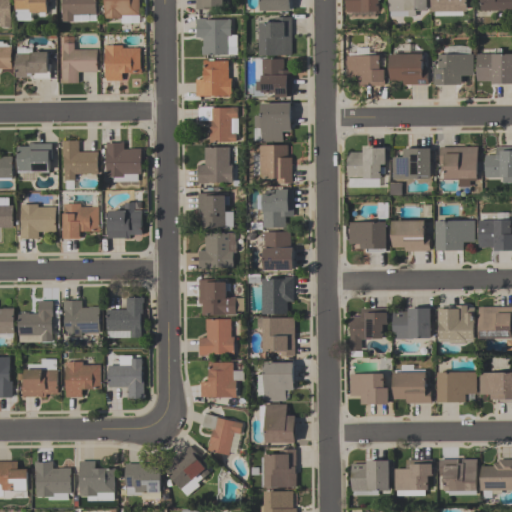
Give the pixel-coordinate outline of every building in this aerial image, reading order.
[(0,0),(11,0),(11,27),(9,27),(8,29),(2,29),(1,27),(0,27),(0,0)] [(50,0),(50,3),(48,3),(48,14),(30,14),(30,12),(15,12),(15,0),(50,0)] [(96,0),(96,16),(73,16),(73,22),(62,22),(62,16),(62,0),(96,0)] [(132,17),(132,24),(122,24),(122,19),(105,19),(104,0),(139,0),(139,16),(132,17)] [(222,0),(222,8),(212,8),(212,10),(194,11),(194,9),(195,9),(195,0),(222,0)] [(290,0),(290,12),(260,12),(259,0),(290,0)] [(345,13),(345,0),(381,0),(381,12),(345,13)] [(390,17),(390,12),(389,12),(388,0),(427,0),(427,12),(416,12),(416,17),(390,17)] [(467,0),(467,13),(432,13),(432,0),(467,0)] [(511,0),(511,12),(481,12),(481,0),(511,0)] [(259,58),(259,24),(271,24),(271,19),(291,18),(291,57),(259,58)] [(227,56),(201,56),(201,48),(202,48),(202,39),(194,39),(194,34),(195,34),(195,25),(194,25),(194,19),(206,19),(206,21),(230,20),(230,36),(236,36),(236,55),(227,56)] [(11,45),(11,69),(0,69),(0,42),(2,42),(2,44),(7,44),(7,45),(11,45)] [(73,44),(74,50),(97,50),(97,72),(78,73),(78,84),(60,84),(60,79),(61,79),(61,67),(63,67),(63,44),(73,44)] [(104,46),(122,46),(122,49),(140,49),(140,70),(141,70),(141,74),(121,74),(122,82),(106,82),(106,80),(105,80),(105,51),(104,51),(104,46)] [(15,78),(15,54),(16,54),(16,48),(25,48),(25,49),(31,49),(31,53),(48,53),(48,54),(49,54),(49,60),(48,60),(48,64),(49,64),(50,79),(31,79),(31,77),(28,77),(28,78),(15,78)] [(511,85),(492,86),(492,82),(476,82),(476,54),(494,54),(494,50),(498,49),(501,50),(501,55),(511,55),(511,85)] [(428,85),(402,86),(402,82),(390,82),(389,56),(422,55),(422,70),(428,70),(428,85)] [(434,86),(434,70),(438,70),(438,55),(472,55),(473,76),(461,76),(461,86),(434,86)] [(380,57),(380,71),(384,71),(384,87),(358,87),(358,79),(346,79),(346,57),(380,57)] [(291,71),(291,98),(287,98),(287,99),(275,99),(275,94),(260,94),(260,92),(255,92),(255,83),(260,83),(260,77),(261,77),(261,60),(283,60),(283,72),(291,71)] [(203,81),(202,61),(206,61),(206,62),(227,62),(228,80),(230,80),(231,96),(195,97),(195,81),(203,81)] [(290,105),(290,133),(282,133),(282,143),(261,143),(260,128),(254,128),(253,117),(260,117),(260,105),(290,105)] [(236,108),(237,119),(230,119),(230,134),(235,134),(235,143),(230,143),(208,144),(208,122),(198,122),(197,108),(212,108),(212,109),(230,109),(230,108),(236,108)] [(78,142),(79,153),(98,153),(98,175),(75,175),(75,181),(64,181),(64,159),(63,159),(62,142),(78,142)] [(142,175),(138,175),(138,183),(113,183),(113,178),(106,178),(106,143),(124,143),(124,150),(130,150),(130,149),(141,149),(142,175)] [(51,144),(52,161),(49,161),(50,173),(17,174),(16,148),(29,147),(29,144),(32,144),(32,145),(51,144)] [(287,146),(287,159),(291,159),(291,185),(276,185),(276,180),(260,181),(260,147),(287,146)] [(386,146),(386,163),(382,163),(382,167),(384,167),(384,175),(381,175),(381,178),(348,178),(348,152),(364,151),(363,146),(386,146)] [(511,146),(511,183),(503,183),(503,178),(485,178),(485,171),(482,171),(482,162),(485,162),(485,155),(496,155),(496,147),(511,146)] [(431,147),(431,178),(393,179),(392,157),(403,156),(403,148),(431,147)] [(440,147),(478,147),(478,178),(477,178),(477,180),(470,181),(470,185),(459,185),(459,178),(445,178),(445,164),(440,164),(440,147)] [(231,166),(232,183),(208,183),(208,184),(197,184),(197,166),(204,165),(204,148),(228,148),(228,166),(231,166)] [(12,179),(11,179),(11,181),(0,181),(0,157),(12,157),(12,179)] [(293,218),(285,218),(285,229),(262,229),(262,210),(256,210),(256,196),(262,196),(264,196),(264,191),(274,191),(274,196),(276,196),(276,191),(292,191),(293,218)] [(201,229),(201,217),(197,217),(197,212),(198,212),(198,194),(211,194),(211,197),(225,197),(229,197),(229,207),(225,207),(225,213),(233,212),(233,228),(225,228),(225,229),(201,229)] [(0,198),(8,198),(8,206),(12,206),(13,229),(0,229),(0,198)] [(142,236),(130,236),(130,239),(108,239),(107,236),(106,236),(106,223),(109,223),(109,212),(119,212),(119,207),(124,207),(124,203),(134,203),(134,211),(142,211),(142,236)] [(98,207),(99,227),(100,227),(100,232),(80,232),(80,239),(63,240),(63,215),(64,215),(64,205),(80,204),(80,207),(98,207)] [(55,208),(56,234),(45,234),(45,233),(38,233),(38,240),(19,240),(19,230),(21,230),(21,205),(37,205),(37,208),(55,208)] [(430,251),(405,252),(405,248),(392,248),(391,221),(425,220),(425,237),(430,237),(430,240),(431,239),(431,247),(430,247),(430,251)] [(478,248),(478,236),(476,236),(476,229),(478,229),(478,221),(494,221),(494,220),(511,220),(511,234),(511,250),(494,250),(494,248),(478,248)] [(386,221),(387,242),(388,248),(385,248),(385,252),(366,252),(366,249),(360,249),(360,244),(349,244),(348,222),(386,221)] [(464,250),(436,250),(436,221),(474,221),(474,242),(464,242),(464,250)] [(235,234),(235,243),(236,243),(236,253),(233,253),(233,269),(208,269),(208,270),(198,270),(198,264),(199,264),(199,258),(198,258),(198,252),(205,252),(205,245),(204,245),(204,233),(229,233),(229,234),(235,234)] [(262,272),(262,249),(263,249),(263,233),(290,233),(290,249),(292,249),(292,272),(262,272)] [(262,316),(261,281),(278,281),(278,278),(293,278),(293,303),(287,303),(287,315),(262,316)] [(236,299),(243,298),(244,312),(236,312),(236,315),(226,315),(226,316),(202,316),(202,304),(198,304),(198,299),(199,299),(199,281),(215,281),(215,283),(226,283),(226,298),(236,298),(236,299)] [(144,299),(144,304),(143,304),(143,315),(141,315),(141,339),(130,339),(130,332),(107,332),(107,311),(126,311),(126,299),(144,299)] [(18,315),(20,315),(20,314),(29,314),(29,315),(38,315),(38,302),(53,302),(53,318),(52,318),(52,343),(42,343),(19,343),(19,337),(18,337),(18,315)] [(100,334),(82,334),(82,336),(65,337),(64,312),(63,312),(63,302),(82,302),(82,309),(88,309),(88,308),(100,308),(100,334)] [(440,342),(440,325),(438,325),(438,307),(443,307),(443,306),(456,306),(456,305),(468,305),(468,308),(475,308),(475,342),(467,342),(467,344),(450,344),(450,342),(440,342)] [(511,307),(511,338),(479,338),(478,307),(511,307)] [(361,340),(361,350),(349,350),(349,339),(350,339),(350,317),(361,317),(361,308),(388,308),(388,325),(383,325),(383,338),(371,339),(371,340),(361,340)] [(393,312),(409,312),(408,308),(431,308),(431,338),(413,338),(413,339),(393,340),(393,312)] [(0,310),(3,310),(3,309),(14,309),(14,335),(0,335),(0,310)] [(294,357),(278,357),(278,355),(274,355),(274,353),(262,354),(262,329),(257,329),(257,319),(262,319),(262,320),(294,319),(294,357)] [(207,338),(206,332),(205,332),(205,320),(230,320),(231,338),(233,338),(234,355),(208,355),(208,356),(199,356),(199,338),(207,338)] [(0,358),(9,358),(9,382),(12,382),(12,399),(0,399),(0,358)] [(22,398),(21,381),(24,381),(24,371),(27,371),(27,365),(40,365),(40,360),(56,360),(56,370),(57,370),(58,395),(45,395),(45,398),(39,398),(24,398),(22,398)] [(108,388),(107,366),(131,366),(131,360),(141,360),(142,383),(144,383),(144,396),(145,396),(145,400),(127,400),(127,388),(108,388)] [(201,398),(201,383),(209,383),(208,362),(213,362),(213,363),(233,363),(233,371),(244,371),(244,381),(236,382),(236,399),(231,399),(231,398),(207,399),(207,398),(201,398)] [(66,398),(65,363),(82,363),(82,366),(100,366),(100,385),(101,385),(101,390),(81,391),(81,398),(66,398)] [(263,364),(293,364),(293,392),(285,392),(285,402),(263,402),(263,364)] [(431,403),(406,403),(406,399),(393,399),(393,372),(427,372),(427,388),(431,388),(431,403)] [(466,394),(466,402),(438,402),(438,372),(476,372),(476,394),(466,394)] [(479,394),(479,373),(511,372),(511,402),(497,403),(497,399),(490,399),(490,394),(479,394)] [(350,374),(384,373),(384,387),(388,387),(389,403),(361,404),(361,395),(350,396),(350,374)] [(294,417),(294,445),(264,445),(264,405),(286,405),(286,417),(294,417)] [(242,424),(240,435),(234,433),(228,456),(207,451),(212,430),(202,428),(205,414),(217,417),(217,418),(242,424)] [(210,474),(202,480),(197,483),(199,486),(186,497),(180,490),(162,469),(171,462),(171,461),(175,457),(176,458),(188,448),(187,447),(190,446),(203,462),(201,464),(204,469),(205,468),(210,474)] [(295,450),(295,469),(295,470),(295,474),(296,489),(264,490),(264,489),(261,489),(260,459),(263,458),(263,456),(278,456),(278,450),(295,450)] [(439,460),(458,459),(458,463),(462,463),(462,459),(477,459),(477,490),(476,490),(476,496),(448,496),(448,491),(444,491),(444,483),(441,483),(441,479),(444,479),(444,476),(439,476),(439,460)] [(511,459),(511,490),(481,490),(481,466),(493,466),(493,463),(498,463),(498,459),(511,459)] [(389,460),(389,490),(378,490),(378,496),(353,496),(353,492),(351,492),(351,464),(367,464),(367,460),(389,460)] [(396,496),(396,491),(394,491),(394,469),(406,468),(406,460),(432,460),(432,476),(428,476),(428,489),(424,489),(424,496),(396,496)] [(71,469),(71,494),(68,494),(68,501),(48,501),(48,498),(36,498),(35,473),(34,473),(34,462),(53,462),(53,470),(59,470),(59,469),(71,469)] [(114,494),(114,501),(87,502),(87,497),(79,497),(79,462),(95,462),(95,469),(114,469),(114,494)] [(0,463),(17,463),(17,471),(27,471),(27,493),(16,493),(16,498),(10,498),(10,500),(3,500),(3,497),(0,497),(0,463)] [(125,465),(146,464),(146,470),(161,470),(161,495),(148,495),(148,493),(141,493),(141,496),(126,497),(126,488),(125,488),(125,465)] [(260,511),(260,506),(264,506),(263,494),(292,493),(292,510),(296,510),(296,511),(260,511)]
